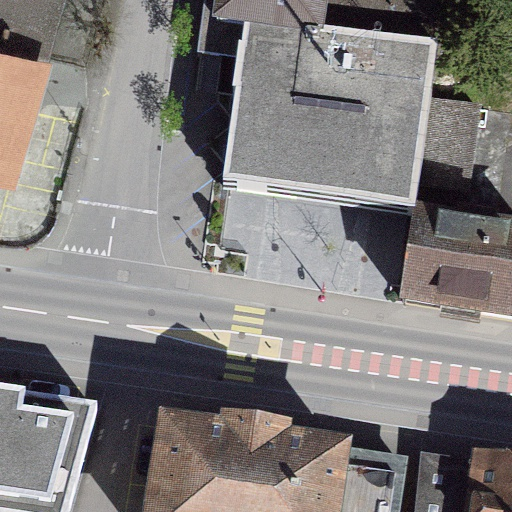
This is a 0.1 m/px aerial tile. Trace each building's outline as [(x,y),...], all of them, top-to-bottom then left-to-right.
[(0,0),(0,42),(40,54),(55,0),(0,0)] [(430,103),(437,54),(434,54),(441,0),(220,0),(216,27),(245,31),(241,54),(238,54),(222,192),(414,219),(419,185),(430,103)] [(0,157),(7,159),(37,54),(0,42),(0,157)] [(467,192),(479,110),(430,103),(419,185),(467,192)] [(402,303),(511,321),(511,234),(492,231),(494,216),(459,210),(457,225),(416,219),(402,303)] [(0,397),(0,500),(69,511),(96,412),(0,397)] [(226,438),(164,428),(151,511),(392,511),(400,463),(281,446),(282,437),(228,429),(226,438)] [(511,511),(511,469),(420,456),(414,511),(511,511)]
